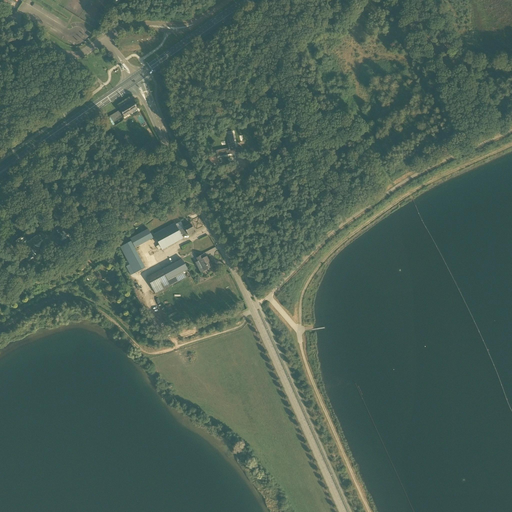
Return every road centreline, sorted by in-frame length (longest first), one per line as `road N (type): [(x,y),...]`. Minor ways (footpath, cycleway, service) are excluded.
road 1 (tertiary): [(341,511),(251,307),(146,102)]
road 2 (track): [(511,144),(414,190),(323,256),(301,300),(299,334)]
road 3 (track): [(258,303),(242,325),(155,353),(111,318),(68,299),(45,302),(0,330)]
road 4 (track): [(299,334),(310,378),(371,511)]
road 5 (unclassified): [(106,38),(126,25),(193,24),(228,0)]
road 6 (unclassified): [(106,38),(65,55),(0,17)]
